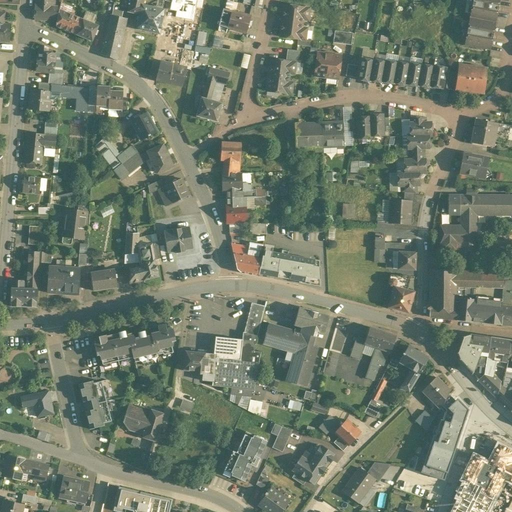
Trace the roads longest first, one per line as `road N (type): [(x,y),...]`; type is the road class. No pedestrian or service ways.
road 1 (residential): [(25,30),(0,308)]
road 2 (residential): [(413,331),(431,195),(462,113)]
road 3 (residential): [(462,113),(354,96),(242,123)]
road 4 (residential): [(25,30),(141,83),(186,158)]
road 5 (residential): [(306,511),(446,362)]
road 6 (secondary): [(413,331),(273,289),(232,286)]
road 7 (secondary): [(232,286),(49,321)]
road 8 (residential): [(81,454),(96,466),(209,495),(239,511)]
road 9 (residential): [(186,158),(219,227),(232,286)]
road 10 (residential): [(49,321),(81,454)]
road 11 (residential): [(242,123),(272,0)]
